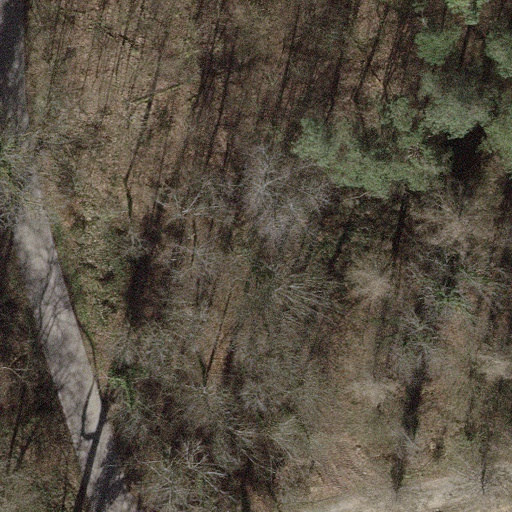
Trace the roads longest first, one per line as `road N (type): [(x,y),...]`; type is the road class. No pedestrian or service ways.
road 1 (residential): [(11,0),(2,54),(36,248),(119,511)]
road 2 (track): [(511,479),(370,511)]
